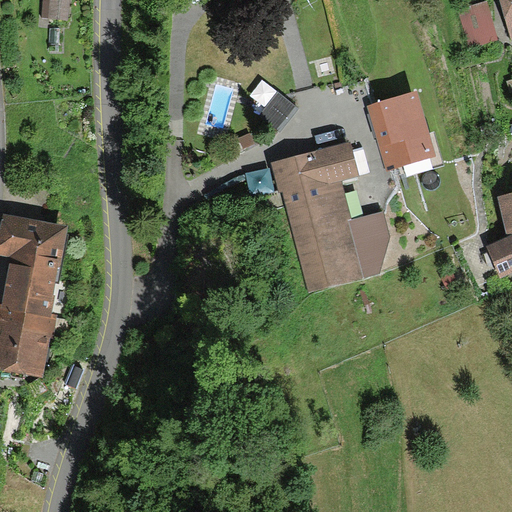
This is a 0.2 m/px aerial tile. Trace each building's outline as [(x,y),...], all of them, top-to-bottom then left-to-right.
[(45,0),(47,18),(66,17),(64,0),(45,0)] [(511,0),(500,0),(510,33),(511,32),(511,0)] [(494,38),(484,5),(455,13),(465,47),(494,38)] [(259,113),(279,129),(298,106),(268,82),(258,94),(268,102),(259,113)] [(374,109),(391,167),(432,155),(415,97),(374,109)] [(327,152),(275,167),(309,284),(360,270),(327,152)] [(511,200),(498,205),(511,245),(481,254),(493,289),(511,282),(511,200)] [(0,330),(0,370),(35,377),(61,227),(19,220),(0,330)]
